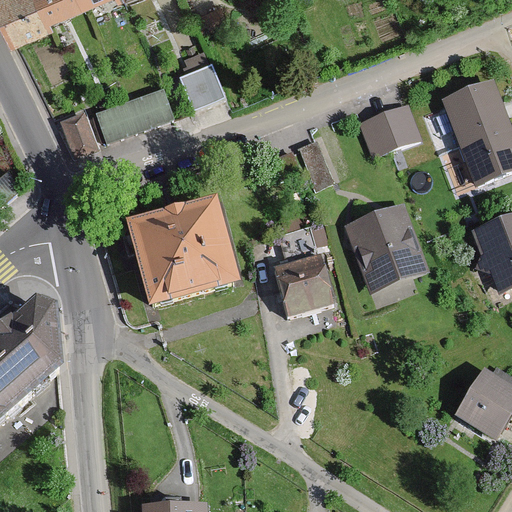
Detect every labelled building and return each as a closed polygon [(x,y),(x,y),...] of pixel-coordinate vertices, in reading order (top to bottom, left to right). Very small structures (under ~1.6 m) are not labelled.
[(0,0),(0,16),(10,41),(48,25),(37,0),(0,0)] [(85,2),(84,0),(37,0),(48,25),(55,23),(52,16),(85,2)] [(221,6),(194,17),(200,33),(227,21),(221,6)] [(181,55),(191,78),(208,71),(198,48),(181,55)] [(191,78),(180,82),(192,115),(227,102),(213,70),(208,71),(191,78)] [(511,130),(494,86),(444,106),(460,149),(511,130)] [(164,95),(97,119),(107,147),(174,122),(164,95)] [(408,108),(360,126),(373,161),(396,152),(421,143),(408,108)] [(99,152),(85,117),(66,125),(62,127),(76,161),(99,152)] [(511,178),(511,132),(511,130),(460,149),(476,192),(511,178)] [(335,189),(317,146),(270,166),(288,208),(317,196),(335,189)] [(0,212),(19,197),(10,175),(0,182),(0,212)] [(150,315),(241,290),(218,205),(172,218),(126,231),(150,315)] [(404,209),(346,231),(371,298),(429,276),(417,245),(404,209)] [(511,220),(472,235),(482,263),(475,266),(482,282),(493,278),(500,298),(511,293),(511,220)] [(327,230),(313,234),(318,255),(333,251),(327,230)] [(322,262),(275,275),(287,323),(334,311),(322,262)] [(37,313),(0,344),(0,401),(15,419),(63,377),(57,319),(37,313)] [(511,423),(511,391),(485,374),(460,412),(455,421),(497,447),(501,441),(511,423)] [(0,432),(15,419),(0,401),(0,432)]
